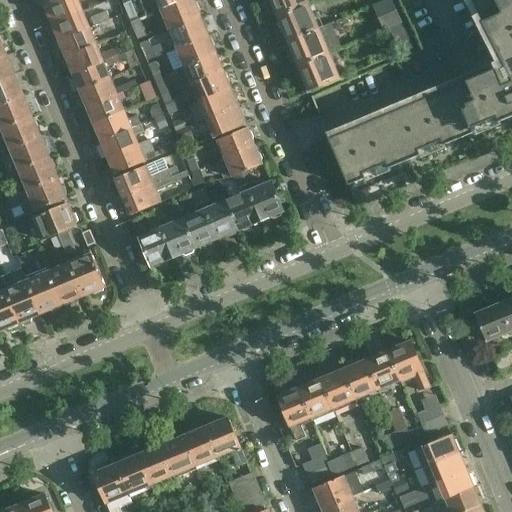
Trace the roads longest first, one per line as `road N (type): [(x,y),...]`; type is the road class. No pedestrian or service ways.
road 1 (residential): [(150,330),(10,0)]
road 2 (residential): [(333,254),(224,0)]
road 3 (residential): [(415,276),(511,510)]
road 4 (residential): [(229,355),(415,276)]
road 5 (residential): [(333,254),(150,330)]
road 6 (residential): [(511,179),(333,254)]
road 7 (residential): [(229,355),(295,511)]
road 8 (residential): [(150,330),(0,392)]
road 9 (residential): [(46,430),(171,379)]
